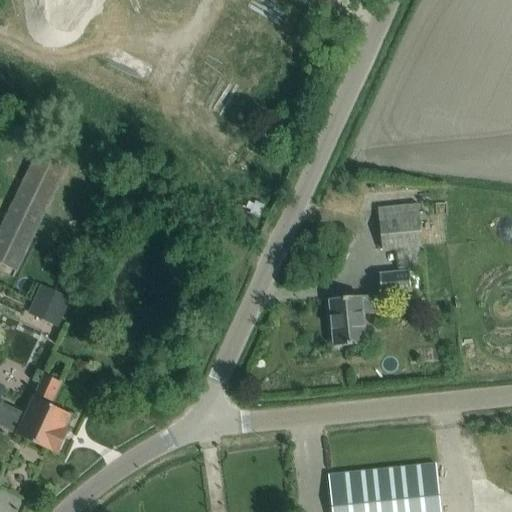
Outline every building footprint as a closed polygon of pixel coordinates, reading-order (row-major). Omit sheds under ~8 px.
[(166,79),(198,0),(147,0),(147,1),(176,13),(161,50),(147,44),(137,67),(166,79)] [(236,0),(196,96),(247,118),(285,30),(283,30),(296,0),(236,0)] [(257,178),(268,153),(204,127),(186,171),(284,212),(292,193),(257,178)] [(66,169),(35,154),(0,226),(0,264),(16,272),(66,169)] [(379,221),(382,250),(421,246),(418,217),(379,221)] [(379,274),(381,294),(411,291),(409,271),(379,274)] [(53,291),(40,320),(56,327),(69,298),(53,291)] [(374,313),(373,296),(373,295),(329,300),(333,347),(365,344),(362,315),(374,313)] [(13,362),(8,373),(21,379),(26,367),(13,362)] [(0,424),(17,433),(16,435),(58,454),(69,430),(64,428),(70,415),(64,412),(50,405),(60,383),(42,374),(25,414),(0,402),(0,400),(0,399),(0,424)] [(331,511),(440,511),(435,464),(328,476),(331,511)]
